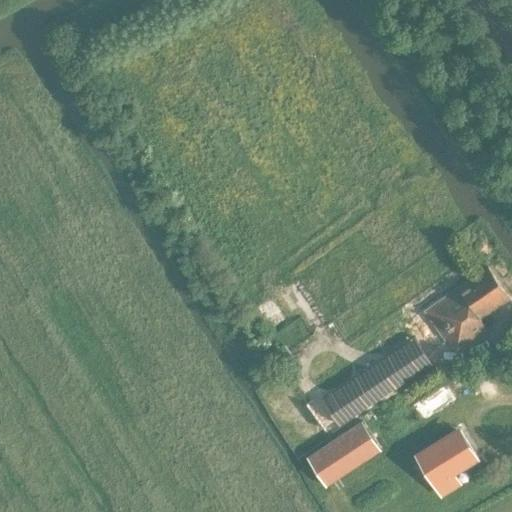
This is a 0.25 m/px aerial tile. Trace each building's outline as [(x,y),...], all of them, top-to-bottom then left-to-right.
[(457,286),(425,309),(445,339),(449,336),(454,344),(473,342),(490,330),(480,316),(510,296),(488,265),(457,286)] [(411,331),(353,373),(371,400),(429,358),(411,331)] [(353,373),(323,395),(341,421),(371,400),(353,373)] [(411,392),(401,398),(408,408),(411,406),(421,422),(457,400),(447,384),(417,402),(411,392)] [(362,420),(307,455),(326,484),(381,449),(362,420)] [(451,471),(474,457),(457,429),(416,454),(439,493),(458,482),(451,471)]
